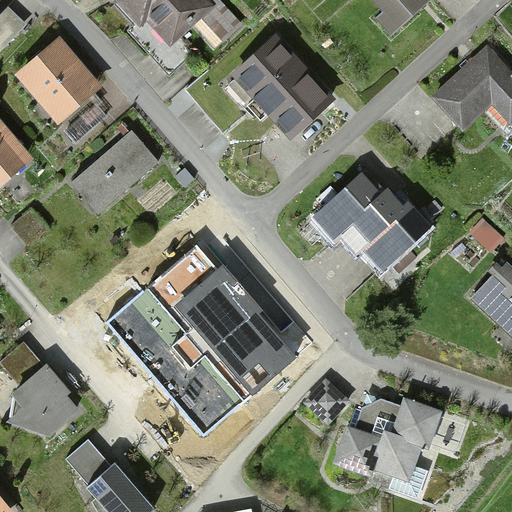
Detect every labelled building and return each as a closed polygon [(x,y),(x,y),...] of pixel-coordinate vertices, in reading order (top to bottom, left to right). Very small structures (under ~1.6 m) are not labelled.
[(0,0),(0,53),(21,32),(0,11),(0,9),(9,0),(0,0)] [(195,53),(178,35),(201,13),(209,6),(203,0),(122,0),(140,20),(131,29),(152,52),(172,73),(195,53)] [(201,13),(225,39),(240,25),(217,0),(215,0),(209,6),(201,13)] [(395,0),(376,18),(393,36),(431,0),(395,0)] [(294,65),(296,63),(276,41),(251,63),(249,61),(242,67),(245,71),(246,70),(264,89),(258,94),(281,119),(315,88),(294,65)] [(26,71),(39,86),(33,91),(45,105),(51,100),(64,115),(93,90),(56,46),(26,71)] [(511,74),(488,49),(475,61),(476,63),(470,68),(466,71),(465,70),(435,97),(464,128),(485,109),(509,136),(511,133),(511,112),(511,111),(511,74)] [(77,142),(106,117),(97,106),(67,131),(77,142)] [(133,131),(79,177),(104,206),(106,208),(159,162),(133,131)] [(0,182),(24,161),(0,132),(0,182)] [(337,240),(342,235),(377,273),(429,226),(409,203),(403,209),(375,177),(369,182),(363,175),(316,218),(337,240)] [(32,208),(12,225),(29,246),(49,229),(32,208)] [(495,248),(503,238),(483,219),(474,229),(478,233),(495,248)] [(216,272),(197,250),(111,322),(204,432),(295,356),(221,269),(216,272)] [(511,265),(508,261),(475,297),(510,330),(511,327),(511,265)] [(14,379),(35,361),(21,344),(0,362),(14,379)] [(11,420),(50,433),(77,410),(64,395),(68,391),(47,367),(16,394),(27,407),(11,420)] [(327,380),(307,402),(329,423),(349,400),(327,380)] [(371,474),(374,467),(409,479),(422,444),(429,447),(441,411),(406,399),(403,406),(382,398),(363,407),(362,410),(356,408),(350,427),(348,426),(336,462),(371,474)] [(112,465),(89,439),(67,458),(89,485),(87,487),(97,497),(93,501),(99,511),(150,511),(155,508),(116,462),(112,465)]
